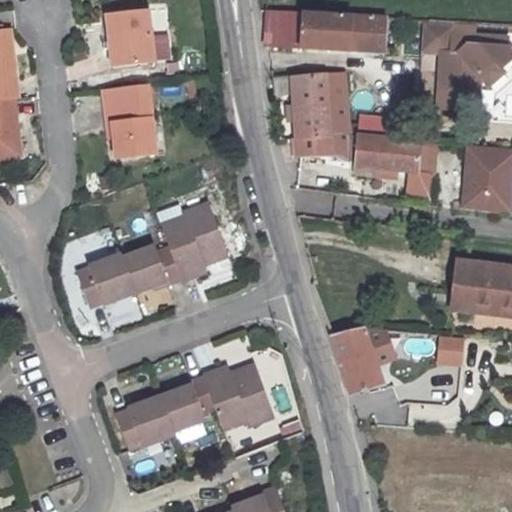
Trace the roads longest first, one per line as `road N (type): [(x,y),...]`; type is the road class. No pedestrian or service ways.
road 1 (unclassified): [(298,290),(255,136),(234,0)]
road 2 (residential): [(12,238),(59,183),(45,0)]
road 3 (residential): [(63,373),(298,290)]
road 4 (unclassified): [(355,511),(298,290)]
road 5 (residential): [(268,452),(124,504),(95,500)]
road 6 (residential): [(63,373),(12,238)]
road 7 (residential): [(95,500),(95,472),(63,373)]
